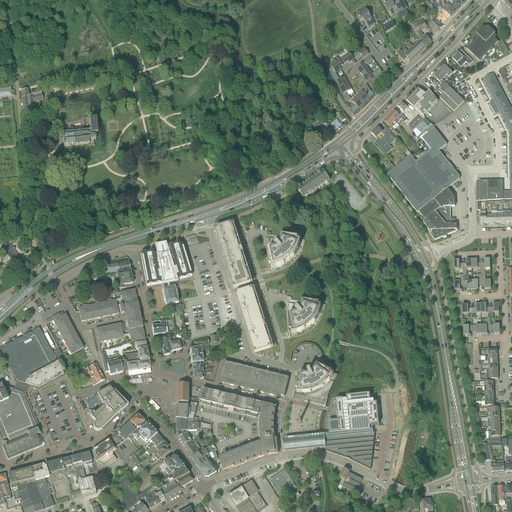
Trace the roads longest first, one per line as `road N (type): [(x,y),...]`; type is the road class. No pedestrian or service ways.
road 1 (residential): [(425,257),(471,234),(471,173),(499,161),(497,136),(473,83),(511,55)]
road 2 (residential): [(144,313),(132,254),(94,262),(57,288),(80,329),(139,315)]
road 3 (secondary): [(469,481),(435,303)]
road 4 (residential): [(280,366),(249,355),(211,235)]
road 5 (residential): [(280,366),(250,244),(253,232),(265,233)]
road 6 (secondary): [(338,143),(417,260)]
road 7 (unclassified): [(203,488),(171,440),(114,381)]
road 8 (secondary): [(357,127),(453,31)]
road 9 (residential): [(368,130),(459,37)]
road 10 (residential): [(281,458),(282,407),(215,387)]
